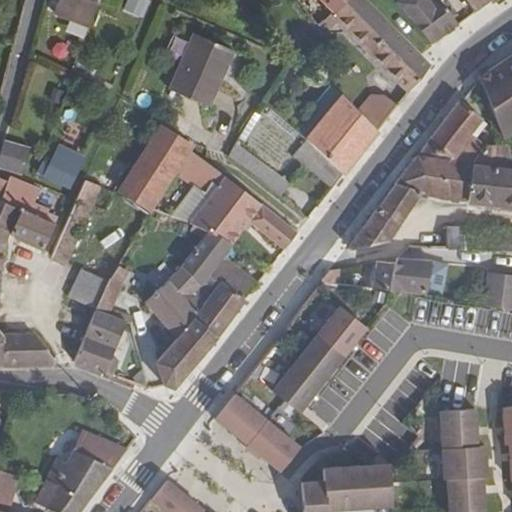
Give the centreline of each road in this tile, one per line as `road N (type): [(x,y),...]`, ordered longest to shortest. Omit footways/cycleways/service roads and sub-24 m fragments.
road 1 (tertiary): [(511,26),(469,56),(436,94),(174,432)]
road 2 (residential): [(511,353),(415,342),(266,505),(174,432)]
road 3 (residential): [(174,432),(121,398),(70,384),(0,386)]
